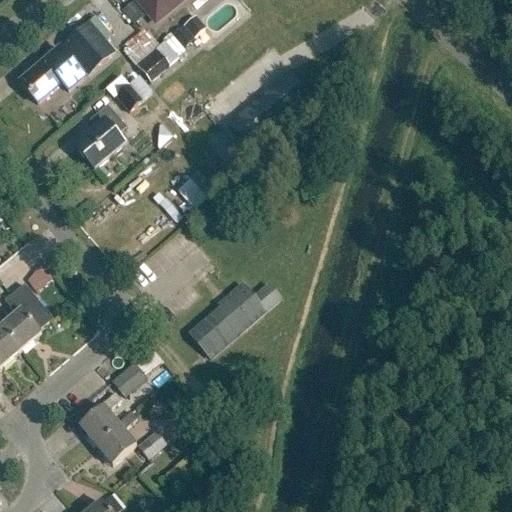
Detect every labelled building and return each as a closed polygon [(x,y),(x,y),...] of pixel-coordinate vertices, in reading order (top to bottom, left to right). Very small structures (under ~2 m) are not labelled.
[(139,0),(137,3),(156,26),(185,1),(183,0),(139,0)] [(196,18),(183,29),(195,43),(207,32),(196,18)] [(64,50),(88,79),(115,56),(90,27),(64,50)] [(195,43),(183,29),(173,38),(184,51),(195,43)] [(124,54),(136,69),(160,49),(148,34),(124,54)] [(160,49),(136,69),(150,86),(187,55),(172,38),(160,49)] [(60,52),(20,86),(38,107),(61,87),(68,95),(85,81),(60,52)] [(290,78),(229,130),(249,154),(311,103),(290,78)] [(116,102),(130,117),(143,106),(129,90),(116,102)] [(97,133),(75,151),(95,174),(124,148),(117,139),(126,131),(107,109),(89,124),(97,133)] [(195,211),(217,193),(199,173),(178,191),(195,211)] [(189,338),(211,363),(281,303),(269,289),(254,302),(242,288),(225,303),(219,308),(221,311),(189,338)] [(16,319),(5,328),(2,330),(22,355),(41,338),(39,335),(53,323),(24,289),(5,305),(16,319)] [(0,366),(3,371),(22,355),(2,330),(5,328),(0,322),(0,366)] [(112,386),(125,402),(147,383),(134,367),(112,386)] [(155,401),(167,408),(176,395),(164,387),(155,401)] [(80,431),(96,450),(120,430),(118,427),(108,415),(121,404),(116,397),(101,409),(103,411),(80,431)] [(96,450),(113,469),(137,449),(124,434),(137,423),(131,416),(118,427),(120,430),(96,450)] [(142,452),(149,461),(167,447),(159,439),(142,452)]
